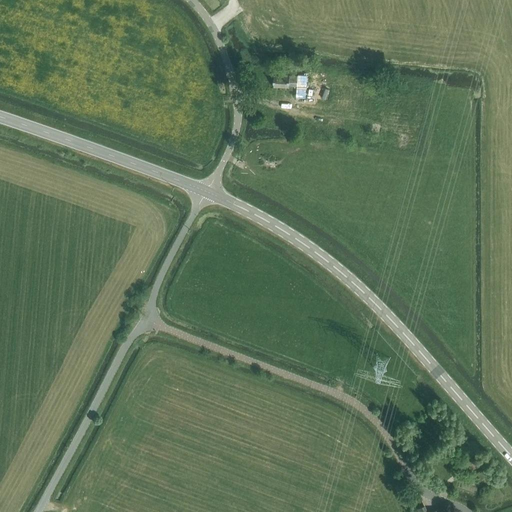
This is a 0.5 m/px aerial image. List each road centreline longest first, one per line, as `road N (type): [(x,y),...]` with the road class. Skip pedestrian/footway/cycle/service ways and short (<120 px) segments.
road 1 (secondary): [(511,456),(339,273),(274,225),(206,192)]
road 2 (unclassified): [(38,511),(206,192)]
road 3 (secondary): [(206,192),(0,117)]
road 4 (unclassified): [(206,192),(231,145),(237,106),(217,37),(191,0)]
